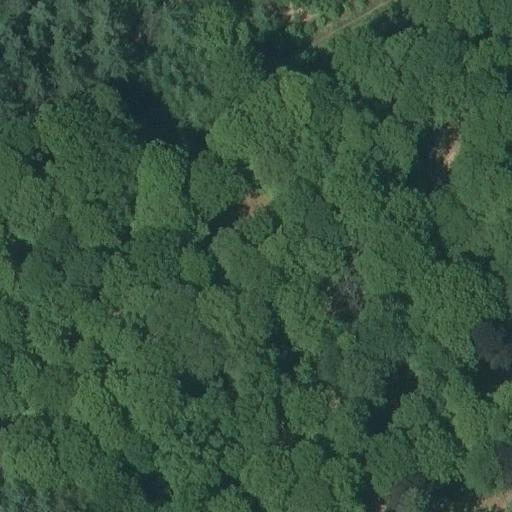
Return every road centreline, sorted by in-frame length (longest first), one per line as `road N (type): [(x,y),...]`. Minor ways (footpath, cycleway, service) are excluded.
road 1 (track): [(0,229),(276,67),(441,178),(511,259)]
road 2 (track): [(276,67),(392,0)]
